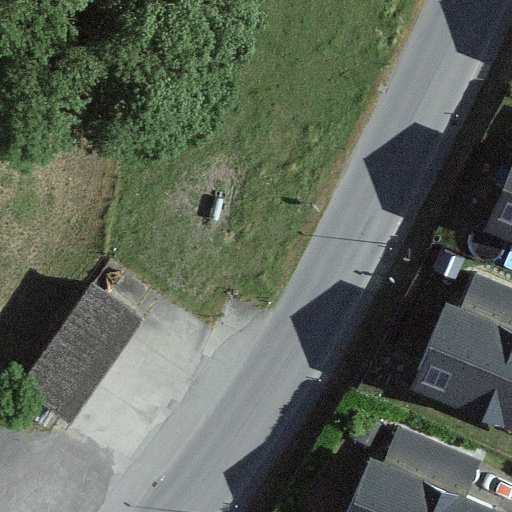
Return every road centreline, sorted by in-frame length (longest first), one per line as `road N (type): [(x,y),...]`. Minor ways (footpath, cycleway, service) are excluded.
road 1 (secondary): [(469,0),(303,333),(181,511)]
road 2 (unknown): [(304,511),(382,396),(511,126)]
